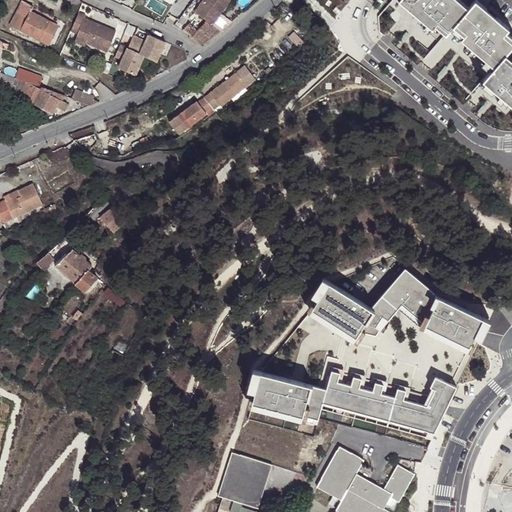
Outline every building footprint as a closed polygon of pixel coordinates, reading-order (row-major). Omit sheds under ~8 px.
[(229,0),(202,0),(194,10),(207,20),(212,24),(229,0)] [(454,24),(457,20),(469,8),(460,0),(402,0),(433,27),(436,23),(439,20),(450,29),(454,24)] [(464,37),(495,65),(503,56),(506,52),(511,45),(511,41),(503,34),(506,30),(509,27),(478,0),(476,0),(469,8),(457,20),(469,30),(465,34),(463,36),(464,37)] [(11,25),(23,30),(30,13),(33,7),(21,2),(11,25)] [(30,13),(23,30),(41,38),(49,21),(30,13)] [(85,17),(78,14),(71,31),(78,34),(77,36),(87,41),(86,43),(107,52),(115,32),(84,19),(85,17)] [(207,20),(192,36),(202,44),(220,29),(212,24),(207,20)] [(439,20),(436,23),(447,33),(450,29),(439,20)] [(454,24),(465,34),(469,30),(457,20),(454,24)] [(503,34),(511,41),(511,35),(506,30),(503,34)] [(132,36),(127,48),(122,60),(119,68),(136,75),(144,56),(157,61),(165,41),(148,34),(145,41),(132,36)] [(87,41),(77,36),(73,44),(84,49),(86,43),(87,41)] [(13,46),(8,44),(1,63),(5,65),(13,46)] [(120,45),(115,57),(122,60),(127,48),(120,45)] [(503,56),(511,64),(511,57),(506,52),(503,56)] [(485,77),(511,101),(511,64),(503,56),(495,65),(485,77)] [(237,72),(247,86),(255,80),(245,65),(237,72)] [(44,77),(21,69),(18,78),(42,86),(44,77)] [(247,86),(237,72),(198,100),(197,99),(181,112),(191,125),(207,113),(206,111),(212,107),(213,109),(219,105),(220,106),(247,86)] [(14,78),(0,73),(0,78),(12,83),(14,78)] [(22,97),(28,84),(18,80),(14,78),(12,83),(10,92),(22,97)] [(58,106),(62,101),(43,92),(34,86),(26,98),(53,114),(58,106)] [(62,101),(64,96),(44,89),(43,92),(62,101)] [(67,104),(62,101),(58,106),(63,109),(67,104)] [(0,208),(1,211),(4,219),(6,222),(45,205),(36,183),(20,190),(23,196),(9,202),(8,199),(0,202),(0,208)] [(20,190),(6,196),(8,199),(9,202),(23,196),(20,190)] [(125,222),(113,206),(99,216),(112,232),(125,222)] [(86,291),(97,278),(89,270),(92,266),(85,260),(85,256),(80,253),(76,253),(72,249),(67,255),(56,266),(86,291)] [(41,268),(54,259),(47,251),(34,260),(41,268)] [(54,264),(56,266),(67,255),(66,254),(54,264)] [(421,317),(433,288),(405,262),(371,304),(358,325),(375,329),(401,299),(421,317)] [(325,274),(309,302),(354,330),(358,325),(371,304),(325,274)] [(128,305),(108,287),(104,292),(124,309),(128,305)] [(487,314),(433,288),(421,317),(418,325),(470,346),(479,329),(487,314)] [(246,362),(241,386),(249,388),(248,401),(300,413),(310,382),(246,362)] [(327,376),(325,387),(321,400),(434,429),(446,407),(457,386),(436,373),(423,402),(327,376)] [(310,382),(300,413),(315,417),(321,400),(325,387),(310,382)] [(336,511),(388,511),(382,508),(388,497),(398,502),(413,474),(396,464),(382,488),(355,473),(362,460),(338,446),(315,487),(339,500),(334,510),(336,511)] [(231,501),(240,504),(256,509),(271,465),(230,452),(215,496),(221,498),(231,501)] [(237,511),(239,508),(240,504),(231,501),(227,511),(237,511)]
